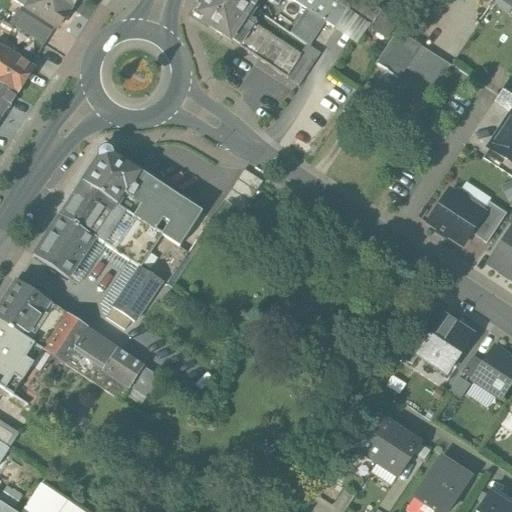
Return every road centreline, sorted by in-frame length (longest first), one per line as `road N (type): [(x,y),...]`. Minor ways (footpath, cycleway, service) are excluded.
road 1 (residential): [(176,100),(389,238)]
road 2 (residential): [(389,238),(490,86)]
road 3 (primary): [(94,98),(0,230)]
road 4 (residential): [(389,238),(511,323)]
road 5 (residential): [(511,482),(411,412)]
